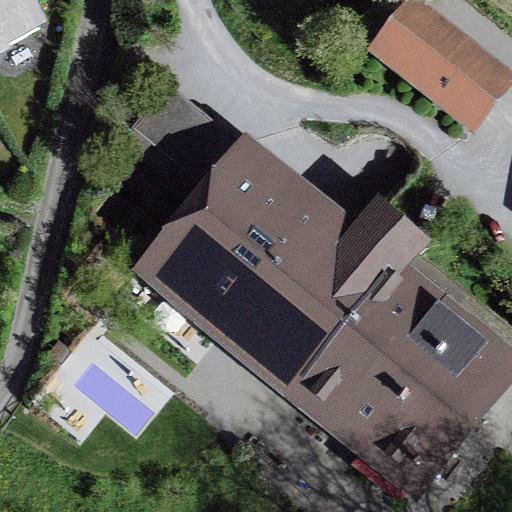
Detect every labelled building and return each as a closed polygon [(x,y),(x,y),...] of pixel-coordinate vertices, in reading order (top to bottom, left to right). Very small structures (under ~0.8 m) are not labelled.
[(0,0),(0,50),(41,28),(26,0),(0,0)] [(501,86),(416,20),(386,57),(471,124),(501,86)] [(164,144),(211,181),(234,153),(188,116),(164,144)] [(157,266),(229,325),(312,224),(239,165),(157,266)] [(350,256),(312,224),(229,325),(376,446),(358,469),(398,501),(499,377),(384,283),(416,244),(382,217),(350,256)]
